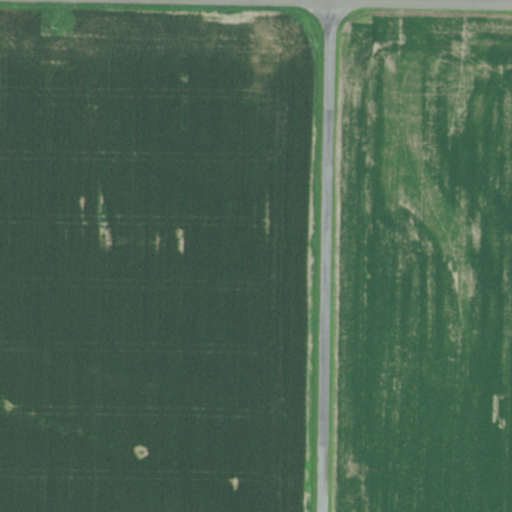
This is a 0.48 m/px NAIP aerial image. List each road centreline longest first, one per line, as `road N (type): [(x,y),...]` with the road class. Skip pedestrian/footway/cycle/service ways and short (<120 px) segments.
road 1 (residential): [(326,511),(335,0)]
road 2 (tertiary): [(0,3),(263,0)]
